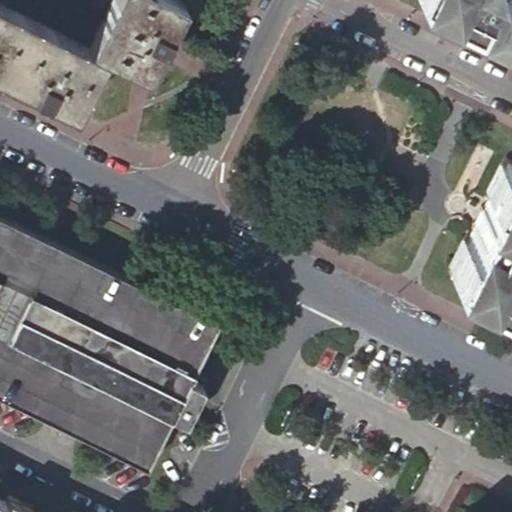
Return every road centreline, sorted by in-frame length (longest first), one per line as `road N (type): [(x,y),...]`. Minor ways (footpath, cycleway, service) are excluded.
road 1 (unknown): [(270,340),(447,435),(403,502),(393,505),(232,418)]
road 2 (residential): [(302,273),(188,511)]
road 3 (unclassified): [(302,273),(511,378)]
road 4 (residential): [(174,210),(274,0)]
road 5 (residential): [(511,95),(317,0)]
road 6 (unclassified): [(0,123),(174,210)]
road 7 (unclassified): [(174,210),(302,273)]
road 8 (residential): [(110,511),(0,458)]
